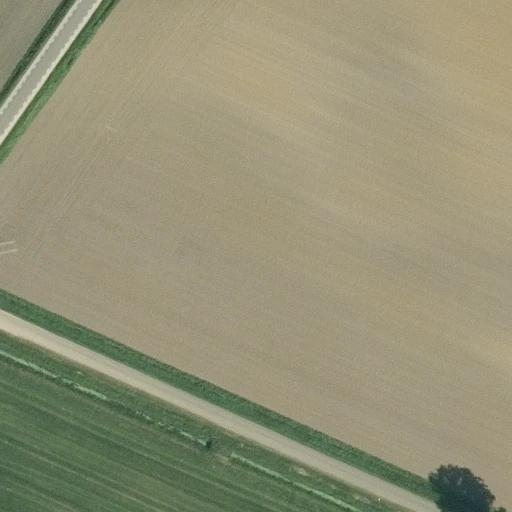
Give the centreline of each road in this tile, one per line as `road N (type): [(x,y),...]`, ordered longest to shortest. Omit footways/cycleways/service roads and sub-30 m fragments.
road 1 (unclassified): [(416,511),(0,329)]
road 2 (unclassified): [(0,130),(90,0)]
